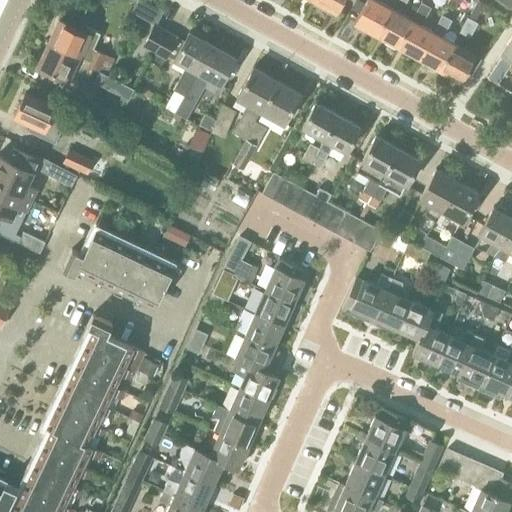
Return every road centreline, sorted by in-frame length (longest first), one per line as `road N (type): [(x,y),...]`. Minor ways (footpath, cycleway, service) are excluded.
road 1 (residential): [(511,440),(356,369),(328,368),(269,489),(266,511)]
road 2 (residential): [(511,163),(219,0)]
